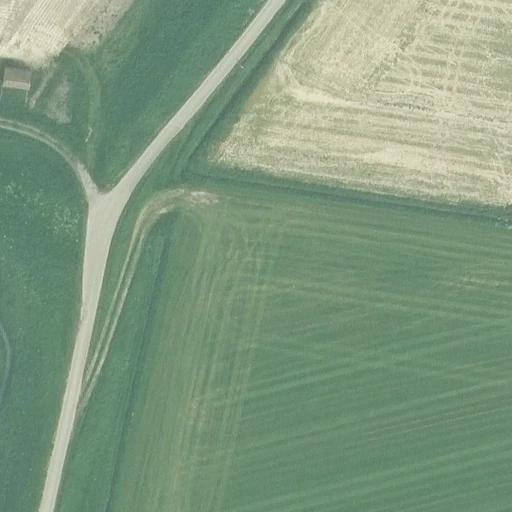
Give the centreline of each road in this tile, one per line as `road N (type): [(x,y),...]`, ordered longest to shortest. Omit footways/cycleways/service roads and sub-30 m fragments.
road 1 (unclassified): [(45,511),(106,215),(277,0)]
road 2 (track): [(0,123),(54,144),(106,215)]
